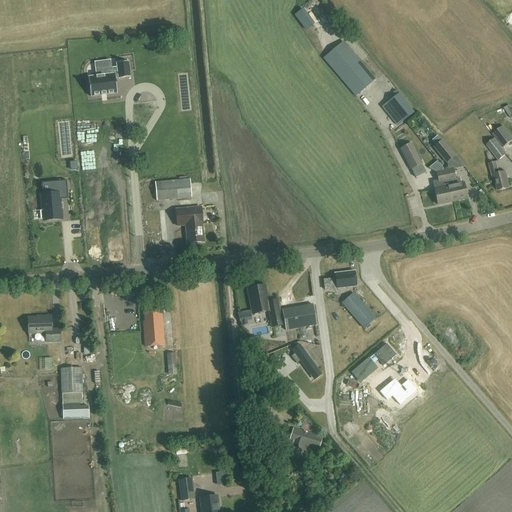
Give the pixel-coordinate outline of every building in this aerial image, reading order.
[(355,96),(375,79),(343,42),(323,59),(355,96)] [(96,71),(88,72),(90,91),(117,88),(115,73),(118,72),(118,73),(130,72),(128,56),(116,58),(117,62),(95,65),(96,71)] [(404,120),(414,113),(399,94),(389,101),(404,120)] [(366,96),(363,99),(369,106),(373,103),(366,96)] [(511,141),(511,138),(503,127),(492,135),(503,148),(511,141)] [(498,160),(506,154),(493,139),(485,145),(498,160)] [(434,147),(446,163),(454,156),(441,141),(434,147)] [(422,165),(411,144),(401,149),(412,170),(422,165)] [(498,190),(509,187),(507,180),(508,180),(506,171),(499,173),(495,162),(488,164),(493,178),(495,178),(498,190)] [(438,205),(453,202),(467,198),(464,183),(460,184),(459,178),(456,179),(454,169),(437,173),(439,181),(433,182),(438,205)] [(179,180),(174,180),(176,198),(191,197),(189,180),(187,180),(186,177),(179,178),(179,180)] [(155,182),(156,200),(157,200),(176,198),(174,180),(155,182)] [(43,211),(41,212),(42,219),(44,219),(44,221),(62,220),(60,199),(68,199),(66,181),(49,182),(50,194),(42,195),(41,195),(43,211)] [(201,207),(192,208),(195,242),(204,241),(202,223),(201,215),(201,208),(201,207)] [(192,208),(175,209),(177,222),(177,227),(185,227),(186,243),(187,243),(195,242),(192,208)] [(354,271),(335,274),(336,278),(323,280),(325,290),(356,286),(354,271)] [(314,272),(284,281),(289,296),(318,287),(314,272)] [(269,313),(279,311),(276,300),(268,302),(265,285),(248,289),(253,314),(269,311),(269,313)] [(365,328),(376,318),(353,293),(342,303),(365,328)] [(312,305),(282,310),(283,317),(286,331),(316,325),(312,305)] [(145,346),(163,344),(160,308),(143,310),(144,321),(143,321),(145,346)] [(272,327),(281,325),(279,311),(269,313),(272,327)] [(47,342),(60,342),(59,330),(52,330),(51,316),(42,316),(42,317),(28,318),(29,334),(46,333),(47,342)] [(355,367),(393,335),(384,324),(346,356),(355,367)] [(295,354),(292,356),(297,363),(300,360),(310,375),(318,369),(299,344),(292,350),(295,354)] [(168,374),(177,374),(175,353),(167,354),(168,374)] [(306,387),(312,377),(294,367),(289,377),(306,387)] [(82,393),(82,368),(60,369),(61,393),(82,393)] [(417,391),(408,380),(398,388),(392,381),(379,392),(387,401),(392,397),(399,406),(417,391)] [(456,383),(444,398),(458,409),(470,393),(456,383)] [(316,394),(311,398),(317,407),(322,404),(316,394)] [(89,419),(88,407),(62,408),(63,420),(89,419)] [(303,445),(305,445),(318,449),(322,437),(293,428),(291,435),(297,437),(296,439),(304,442),(303,445)] [(275,441),(278,432),(267,429),(265,437),(275,441)] [(289,440),(292,441),(288,455),(300,459),(305,445),(303,445),(304,442),(296,439),(297,437),(291,435),(289,440)] [(275,441),(260,436),(258,443),(273,448),(275,441)] [(218,481),(226,481),(226,468),(217,469),(218,481)] [(179,481),(182,502),(194,500),(191,479),(179,481)] [(219,511),(217,496),(200,499),(201,511),(219,511)]
